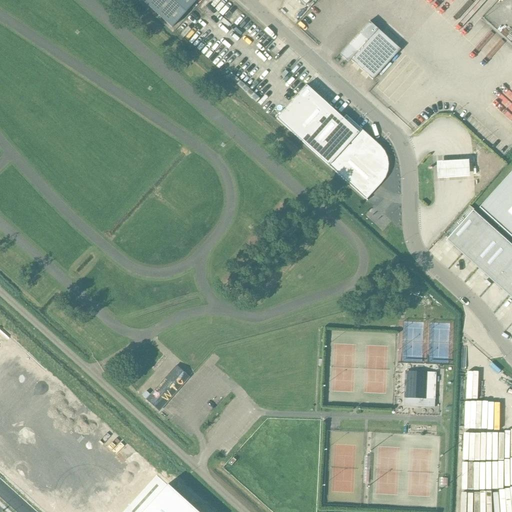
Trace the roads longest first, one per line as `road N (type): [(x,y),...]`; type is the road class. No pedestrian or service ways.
road 1 (unknown): [(4,154),(116,250),(145,264),(198,254),(206,289),(222,309),(191,310),(150,333),(123,329),(0,222)]
road 2 (unclassified): [(245,0),(389,130),(410,172),(413,243),(471,299),(511,356)]
road 3 (unclassified): [(244,511),(0,293)]
